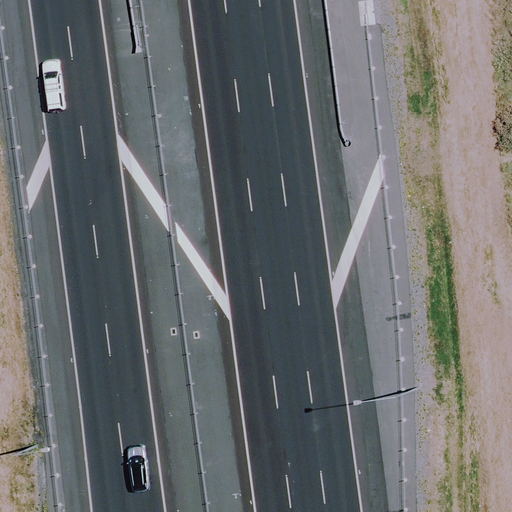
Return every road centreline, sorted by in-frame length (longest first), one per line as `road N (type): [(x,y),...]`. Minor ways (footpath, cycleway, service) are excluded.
road 1 (motorway): [(134,511),(62,0)]
road 2 (motorway): [(219,0),(291,511)]
